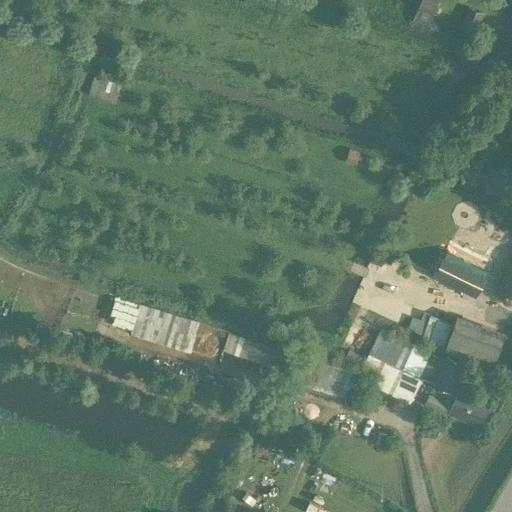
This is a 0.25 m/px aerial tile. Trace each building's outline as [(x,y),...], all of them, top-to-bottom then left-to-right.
[(437,0),(420,0),(413,20),(428,26),(437,0)] [(476,32),(483,13),(468,8),(461,27),(476,32)] [(94,76),(89,94),(115,103),(121,85),(94,76)] [(349,151),(346,160),(355,162),(358,153),(349,151)] [(0,221),(5,224),(9,210),(0,206),(0,221)] [(444,253),(433,276),(476,297),(487,274),(444,253)] [(511,301),(511,260),(495,292),(511,301)] [(131,333),(190,352),(199,322),(141,304),(131,333)] [(492,366),(503,338),(455,319),(454,323),(431,314),(421,339),(492,366)] [(304,351),(294,382),(348,397),(358,377),(410,402),(422,377),(450,391),(446,400),(452,403),(447,413),(479,427),(491,401),(454,384),(463,364),(447,356),(445,359),(380,330),(361,370),(304,351)] [(379,432),(376,443),(389,447),(392,435),(379,432)]
